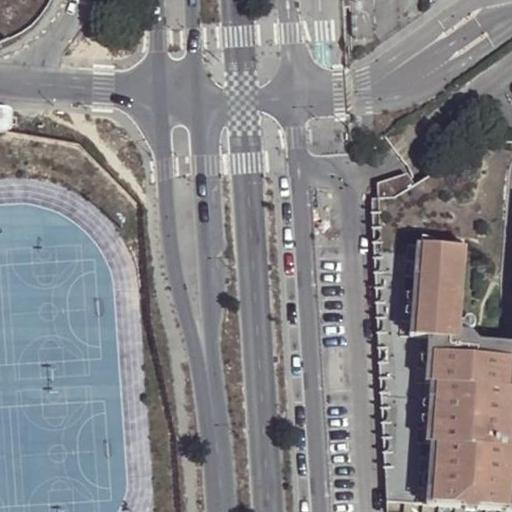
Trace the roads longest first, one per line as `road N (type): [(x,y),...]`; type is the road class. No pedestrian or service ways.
road 1 (tertiary): [(161,95),(171,272),(222,486)]
road 2 (tertiary): [(222,486),(199,100)]
road 3 (residential): [(161,95),(0,79)]
road 4 (residential): [(325,97),(199,100)]
